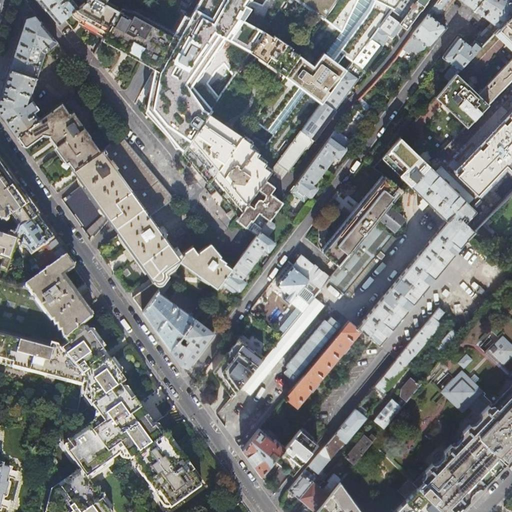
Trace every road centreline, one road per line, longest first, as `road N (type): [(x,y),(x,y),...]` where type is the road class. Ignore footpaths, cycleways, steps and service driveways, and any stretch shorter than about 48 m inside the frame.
road 1 (residential): [(0,137),(266,511)]
road 2 (residential): [(30,0),(207,216)]
